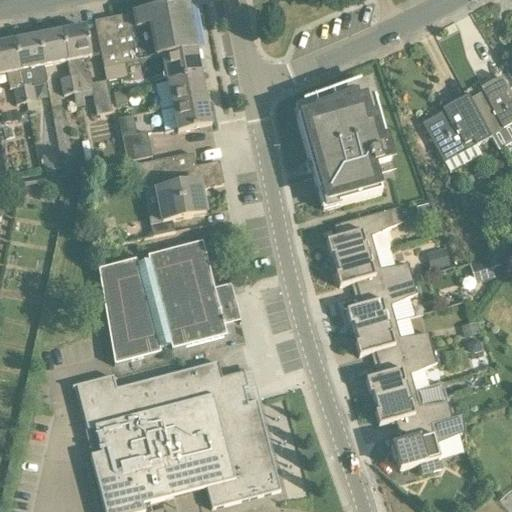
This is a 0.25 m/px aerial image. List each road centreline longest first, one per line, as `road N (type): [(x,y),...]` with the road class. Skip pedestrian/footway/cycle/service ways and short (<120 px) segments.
road 1 (residential): [(364,511),(290,288),(251,91)]
road 2 (residential): [(251,91),(389,31)]
